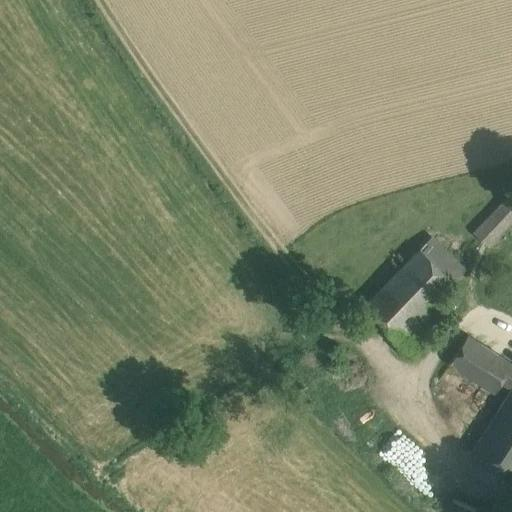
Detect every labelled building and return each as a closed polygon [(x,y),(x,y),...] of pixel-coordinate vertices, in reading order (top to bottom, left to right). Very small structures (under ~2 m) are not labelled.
[(511,203),(506,198),(473,232),(488,246),(511,220),(511,203)] [(431,237),(364,306),(398,339),(431,305),(465,270),(431,237)] [(431,305),(398,339),(413,354),(446,320),(431,305)] [(511,363),(467,335),(449,363),(495,392),(501,382),(511,388),(511,387),(511,363)] [(511,387),(511,388),(472,449),(511,474),(511,387)]
